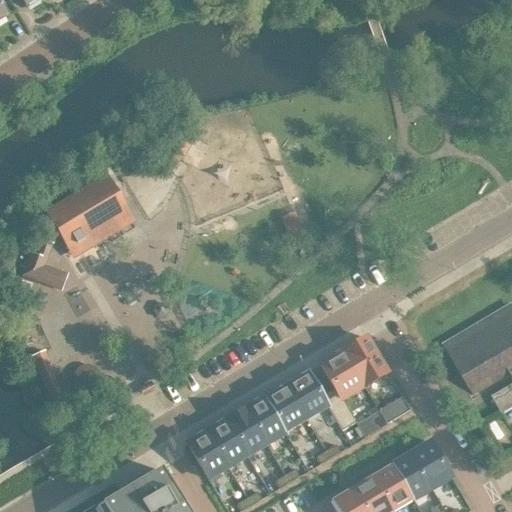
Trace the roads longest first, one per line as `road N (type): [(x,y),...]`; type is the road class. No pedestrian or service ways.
road 1 (residential): [(159,434),(368,310)]
road 2 (residential): [(487,511),(368,310)]
road 3 (residential): [(368,310),(511,223)]
road 4 (residential): [(30,511),(159,434)]
road 5 (residential): [(0,78),(111,0)]
